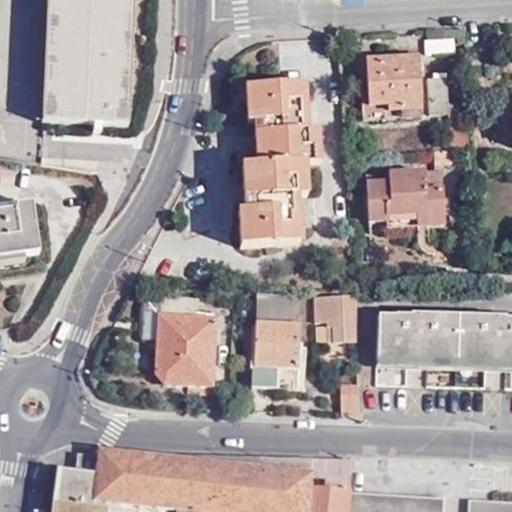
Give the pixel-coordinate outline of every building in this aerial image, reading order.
[(49,0),(45,125),(126,128),(132,0),(49,0)] [(422,55),(452,55),(452,39),(422,39),(422,55)] [(365,63),(368,107),(388,107),(388,113),(400,113),(400,120),(420,119),(418,60),(365,63)] [(428,116),(448,116),(447,104),(447,81),(426,81),(428,116)] [(308,132),(305,85),(246,89),(247,125),(256,126),(257,168),(242,168),(244,214),(239,215),(240,249),(299,246),(297,199),(306,198),(304,165),(320,165),(319,132),(308,132)] [(466,120),(468,120),(467,104),(447,104),(448,116),(448,121),(450,121),(466,120)] [(388,107),(368,107),(369,122),(400,120),(400,113),(388,113),(388,107)] [(451,153),(468,153),(466,120),(450,121),(451,153)] [(368,224),(385,224),(388,224),(388,216),(415,216),(415,229),(428,228),(444,226),(443,193),(426,194),(425,174),(389,175),(389,185),(365,186),(368,224)] [(30,206),(0,210),(0,260),(23,257),(38,255),(30,206)] [(388,224),(385,224),(385,230),(415,229),(415,216),(388,216),(388,224)] [(428,244),(428,228),(415,229),(417,244),(428,244)] [(429,254),(428,244),(417,244),(419,250),(425,255),(429,254)] [(0,260),(0,267),(23,265),(23,257),(0,260)] [(296,391),(300,300),(258,297),(254,389),(296,391)] [(338,344),(356,344),(353,297),(314,298),(315,323),(336,322),(338,344)] [(162,317),(163,300),(144,300),(142,341),(156,342),(157,317),(162,317)] [(195,301),(163,300),(162,317),(157,317),(156,342),(155,375),(163,384),(186,386),(210,387),(213,321),(193,320),(195,301)] [(378,318),(377,362),(511,366),(511,320),(505,320),(505,319),(411,316),(411,318),(394,317),(394,319),(378,318)] [(511,366),(377,362),(377,369),(511,373),(511,366)] [(202,396),(210,387),(186,386),(186,396),(202,396)] [(342,416),(359,416),(358,387),(341,386),(342,416)] [(346,511),(349,494),(352,461),(228,458),(96,454),(77,453),(76,475),(58,472),(53,511),(346,511)] [(442,511),(444,501),(349,494),(346,511),(442,511)] [(511,511),(511,504),(468,502),(467,511),(511,511)]
